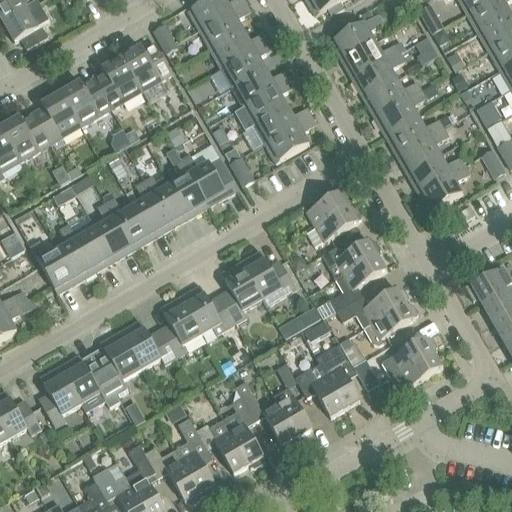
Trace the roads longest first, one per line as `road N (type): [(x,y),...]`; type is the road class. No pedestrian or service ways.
road 1 (residential): [(0,374),(366,160)]
road 2 (residential): [(402,433),(479,389),(484,363),(430,268)]
road 3 (residential): [(366,160),(275,0)]
road 4 (residential): [(12,83),(157,0)]
road 5 (residential): [(266,511),(402,433)]
road 6 (residential): [(430,268),(366,160)]
